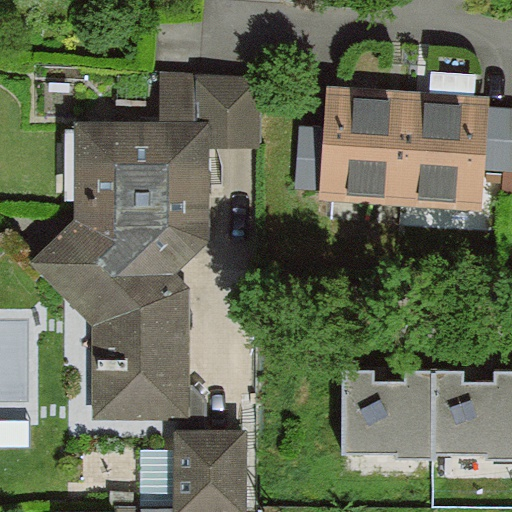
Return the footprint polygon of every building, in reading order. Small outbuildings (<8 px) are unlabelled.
[(242,145),(263,145),(264,80),(205,78),(204,127),(212,127),(212,144),(242,145)] [(408,205),(415,93),(338,88),(331,200),(408,205)] [(488,210),(495,98),(415,93),(408,205),(488,210)] [(86,125),(86,222),(178,275),(210,240),(212,144),(212,127),(204,127),(86,125)] [(191,291),(178,275),(86,222),(43,262),(104,325),(103,416),(192,415),(191,291)] [(442,445),(511,445),(511,369),(442,369),(442,445)] [(185,433),(183,511),(250,511),(252,434),(231,434),(185,433)] [(152,448),(154,500),(178,499),(177,447),(152,448)]
